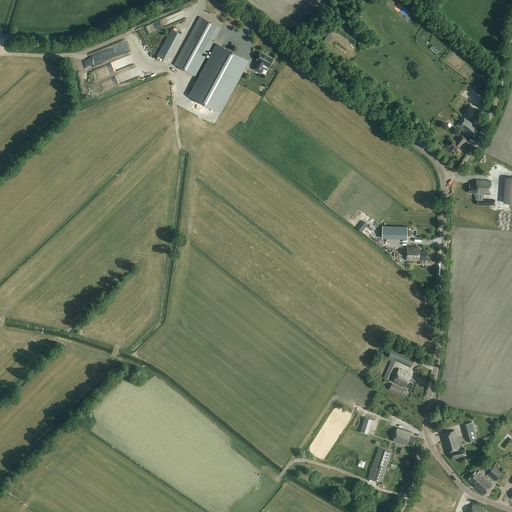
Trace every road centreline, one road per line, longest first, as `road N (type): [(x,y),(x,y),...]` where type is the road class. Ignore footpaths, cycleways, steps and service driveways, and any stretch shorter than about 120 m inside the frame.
road 1 (unclassified): [(430,443),(426,417),(441,326),(441,171),(235,0)]
road 2 (unclassified): [(159,0),(73,36),(0,35)]
road 3 (track): [(511,32),(488,123),(444,180)]
